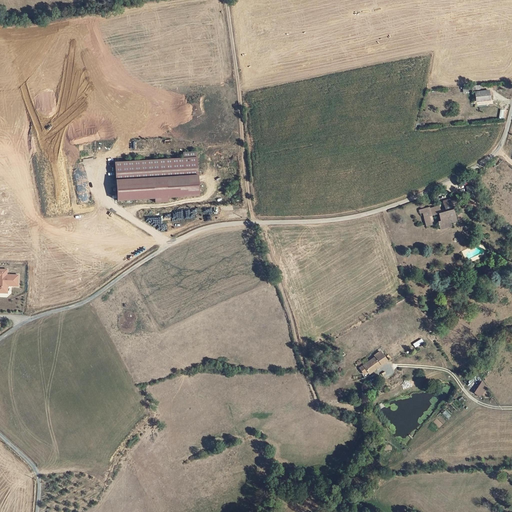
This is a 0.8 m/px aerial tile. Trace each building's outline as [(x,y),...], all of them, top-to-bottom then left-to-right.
[(490,92),(475,94),(476,103),(482,102),(482,100),(487,100),(488,101),(491,101),(490,92)] [(115,163),(117,201),(154,199),(154,203),(167,202),(167,198),(198,196),(195,153),(183,153),(183,159),(115,163)] [(429,209),(420,211),(421,215),(423,215),(425,223),(432,221),(431,216),(438,215),(439,219),(454,215),(452,208),(453,208),(453,206),(456,205),(455,201),(450,201),(443,202),(445,213),(441,213),(440,208),(429,210),(429,209)] [(455,219),(454,215),(439,219),(440,223),(438,223),(440,230),(451,228),(450,220),(455,219)] [(19,287),(19,274),(8,274),(8,268),(0,268),(0,293),(8,293),(8,287),(19,287)] [(373,372),(372,370),(377,367),(387,361),(380,351),(374,355),(375,357),(358,369),(364,378),(373,372)] [(481,382),(474,393),(481,397),(488,385),(481,382)]
